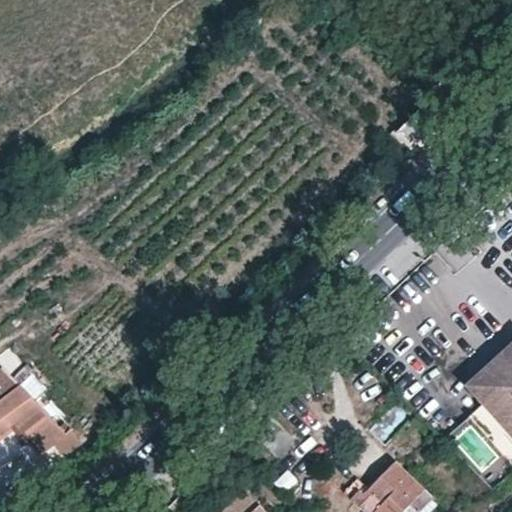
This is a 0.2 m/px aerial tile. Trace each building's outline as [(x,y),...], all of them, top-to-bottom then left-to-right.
[(460,82),(459,86),(451,102),(466,110),(470,103),(479,86),(463,78),(460,82)] [(412,138),(415,141),(440,116),(426,104),(401,129),(412,138)] [(511,347),(469,388),(511,434),(511,347)] [(0,372),(0,454),(22,438),(50,416),(6,368),(0,372)] [(271,414),(251,432),(281,461),(299,443),(271,414)] [(22,438),(42,458),(56,447),(64,455),(80,442),(72,429),(66,433),(50,416),(22,438)] [(353,500),(365,511),(405,511),(411,507),(416,511),(423,511),(433,501),(396,464),(370,490),(357,478),(344,492),(353,500)] [(289,496),(300,481),(284,469),(273,484),(289,496)] [(266,511),(250,493),(227,511),(266,511)] [(183,506),(187,511),(196,511),(204,505),(194,495),(193,496),(183,504),(183,506)] [(423,511),(416,511),(411,507),(405,511),(431,511),(438,506),(433,501),(423,511)]
